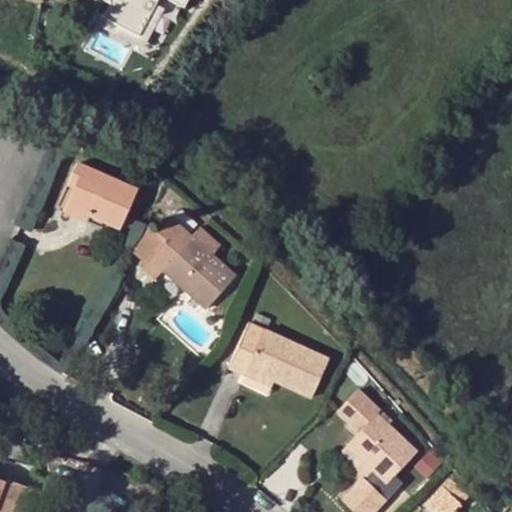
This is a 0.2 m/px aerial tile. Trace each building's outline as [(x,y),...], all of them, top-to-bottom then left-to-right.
[(183,0),(108,0),(109,2),(103,15),(139,34),(156,0),(173,0),(181,4),(183,0)] [(103,15),(103,14),(96,10),(91,19),(141,46),(161,8),(154,5),(139,34),(103,15)] [(72,186),(65,202),(103,219),(120,226),(137,189),(75,162),(66,182),(72,186)] [(103,219),(65,202),(61,210),(100,227),(103,219)] [(180,210),(171,219),(186,231),(194,223),(180,210)] [(234,276),(210,254),(190,236),(186,231),(171,219),(169,218),(157,230),(166,239),(144,263),(143,264),(155,276),(162,267),(206,307),(234,276)] [(166,239),(157,230),(149,223),(139,234),(131,250),(136,255),(144,263),(166,239)] [(190,236),(210,254),(219,244),(199,226),(190,236)] [(227,366),(244,373),(247,367),(273,379),(310,396),(327,359),(248,323),(227,366)] [(273,379),(247,367),(244,373),(240,381),(267,393),(273,379)] [(337,410),(347,421),(356,411),(367,422),(358,432),(347,444),(360,457),(373,470),(364,479),(362,477),(341,499),(353,511),(369,511),(400,480),(393,474),(414,451),(375,413),(378,409),(357,389),(337,410)] [(356,411),(347,421),(358,432),(367,422),(356,411)] [(354,464),(360,457),(347,444),(340,450),(354,464)] [(30,511),(39,481),(0,470),(0,511),(30,511)] [(450,478),(443,485),(460,503),(468,495),(450,478)] [(425,503),(433,511),(455,511),(453,510),(460,503),(443,485),(425,503)] [(106,511),(75,498),(69,511),(106,511)]
